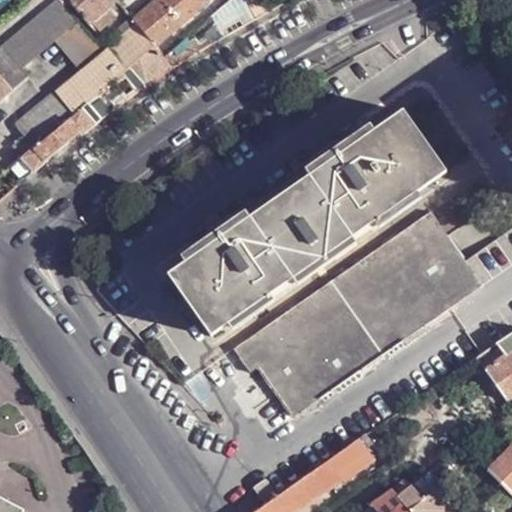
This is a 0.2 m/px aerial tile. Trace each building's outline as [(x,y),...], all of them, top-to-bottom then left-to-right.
[(65,30),(75,22),(57,0),(55,0),(47,7),(65,30)] [(68,0),(89,23),(94,20),(117,0),(116,0),(68,0)] [(156,0),(133,19),(138,23),(147,34),(187,0),(156,0)] [(187,0),(147,34),(156,44),(157,45),(162,51),(214,6),(208,0),(187,0)] [(243,0),(252,16),(266,13),(260,0),(243,0)] [(129,3),(124,7),(128,12),(133,8),(129,3)] [(47,7),(0,46),(0,76),(11,89),(27,74),(21,67),(52,40),(65,30),(47,7)] [(97,43),(78,20),(76,22),(75,22),(65,30),(52,40),(79,71),(101,52),(109,46),(102,38),(97,43)] [(147,51),(129,30),(109,46),(101,52),(79,71),(77,74),(15,127),(23,137),(14,144),(23,154),(37,144),(68,119),(78,109),(83,105),(89,101),(95,96),(130,64),(147,51)] [(147,51),(130,64),(140,77),(165,56),(157,45),(156,44),(147,51)] [(11,89),(0,76),(0,99),(3,97),(11,89)] [(89,101),(83,105),(98,122),(103,116),(89,101)] [(23,154),(23,156),(35,170),(48,159),(80,132),(82,129),(86,133),(98,122),(83,105),(78,109),(68,119),(37,144),(23,154)] [(404,112),(366,139),(363,136),(348,147),(338,154),(337,153),(326,161),(329,165),(310,177),(308,174),(248,217),(250,219),(231,232),(230,229),(218,237),(220,240),(187,263),(188,265),(171,277),(189,304),(212,337),(231,324),(233,328),(318,269),(320,271),(330,263),(328,261),(410,205),(408,201),(447,175),(404,112)] [(22,157),(12,165),(22,176),(32,167),(23,156),(22,157)] [(484,286),(434,209),(235,350),(251,374),(260,367),(295,419),(484,286)] [(507,400),(511,396),(511,333),(500,342),(477,358),(507,400)] [(367,436),(360,440),(363,445),(370,440),(367,436)] [(506,452),(511,445),(511,443),(505,436),(496,441),(506,452)] [(299,511),(323,495),(344,481),(345,482),(375,461),(363,445),(360,440),(283,494),(257,511),(299,511)] [(478,458),(487,468),(506,452),(496,441),(495,440),(479,456),(478,458)] [(511,494),(511,445),(506,452),(487,468),(486,470),(511,494)] [(434,491),(445,484),(432,470),(421,478),(434,491)] [(423,499),(434,491),(421,478),(411,485),(423,499)] [(449,511),(452,510),(434,491),(423,499),(411,485),(409,486),(404,479),(392,489),(409,511),(449,511)] [(409,511),(392,489),(372,503),(378,511),(409,511)] [(0,511),(18,511),(0,502),(0,511)]
